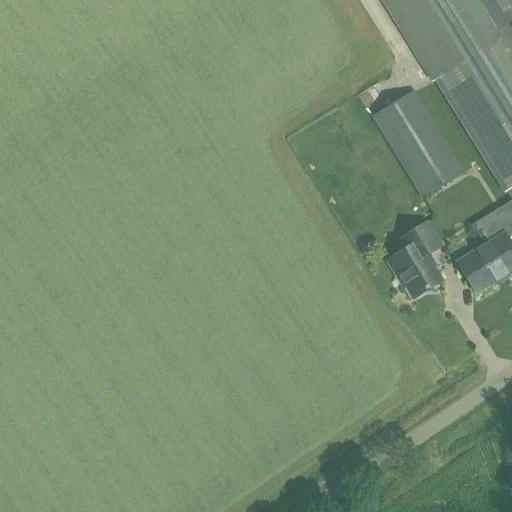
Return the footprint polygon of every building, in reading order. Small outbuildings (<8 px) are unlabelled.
[(511,0),(377,0),(429,81),(509,31),(511,29),(511,0)] [(511,36),(509,31),(429,81),(431,82),(438,78),(511,197),(511,36)] [(423,199),(464,173),(414,92),(373,118),(423,199)] [(492,242),(457,264),(476,295),(503,278),(504,281),(511,275),(511,246),(507,238),(511,235),(511,203),(480,223),(492,242)] [(414,299),(442,282),(433,268),(435,267),(428,256),(442,247),(427,224),(401,240),(407,250),(388,262),(403,286),(405,285),(414,299)]
